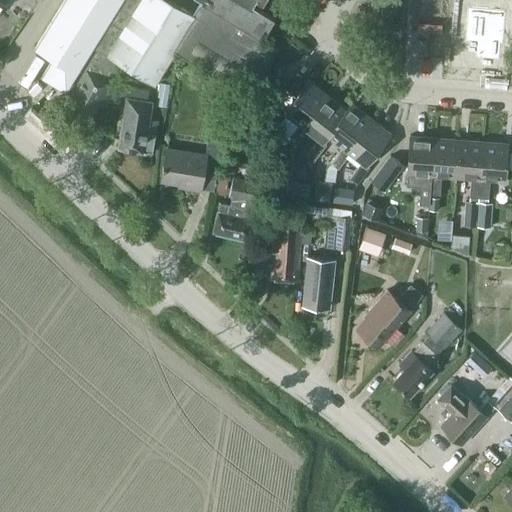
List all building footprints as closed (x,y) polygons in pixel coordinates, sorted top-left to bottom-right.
[(64,0),(36,46),(54,58),(43,75),(74,73),(81,77),(64,103),(89,118),(123,64),(154,83),(175,50),(196,16),(191,13),(169,0),(64,0)] [(199,0),(191,13),(196,16),(175,50),(231,86),(240,71),(264,85),(270,43),(261,38),(274,17),(252,4),(254,0),(257,0),(262,3),(264,0),(199,0)] [(505,9),(467,7),(465,40),(476,41),(475,58),(499,60),(500,43),(503,43),(505,9)] [(278,96),(288,104),(303,85),(293,77),(278,96)] [(294,145),(307,129),(303,126),(327,94),(308,79),(303,85),(288,104),(283,111),(299,123),(287,139),(294,145)] [(217,80),(209,119),(227,123),(234,89),(217,80)] [(144,150),(144,149),(152,151),(155,133),(157,119),(149,118),(152,100),(147,99),(148,90),(130,87),(128,96),(126,96),(118,146),(144,150)] [(327,134),(346,109),(327,94),(303,126),(307,129),(318,138),(306,154),(313,159),(326,143),(323,141),(327,135),(327,134)] [(337,168),(350,152),(346,149),(370,118),(351,102),(346,109),(327,134),(327,135),(342,146),(330,162),(337,168)] [(246,113),(239,112),(237,122),(244,124),(246,113)] [(370,118),(346,149),(350,152),(362,161),(349,177),(357,183),(369,167),(366,164),(390,133),(370,118)] [(434,136),(410,135),(406,184),(420,185),(420,202),(429,202),(430,193),(434,136)] [(459,138),(434,136),(430,193),(439,194),(441,175),(456,177),(459,138)] [(477,197),(478,197),(483,140),(459,138),(456,177),(470,178),(469,196),(477,197)] [(207,140),(205,154),(167,147),(161,179),(187,184),(187,186),(200,189),(203,170),(216,172),(221,142),(207,140)] [(507,142),(483,140),(478,197),(479,197),(486,197),(488,197),(489,179),(504,180),(507,142)] [(402,165),(390,155),(370,180),(383,190),(402,165)] [(257,181),(233,176),(229,195),(232,196),(230,204),(220,202),(213,231),(247,238),(254,210),(257,181)] [(285,194),(287,181),(273,179),(271,193),(285,194)] [(317,180),(314,198),(330,200),(333,182),(317,180)] [(297,184),(294,195),(306,198),(309,186),(297,184)] [(351,203),(353,189),(335,187),(333,201),(351,203)] [(477,197),(469,196),(469,202),(465,201),(463,225),(475,226),(477,197)] [(491,203),(487,203),(488,197),(486,197),(479,197),(477,226),(489,227),(491,203)] [(429,210),(437,210),(438,198),(430,198),(429,210)] [(337,226),(335,247),(347,248),(350,216),(326,213),(325,225),(337,226)] [(426,231),(427,217),(416,216),(415,230),(426,231)] [(441,217),(439,236),(451,237),(452,218),(441,217)] [(301,227),(287,225),(267,223),(263,248),(274,250),(272,260),(270,278),(297,280),(301,227)] [(358,247),(378,254),(386,233),(366,226),(358,247)] [(395,236),(391,247),(408,253),(412,242),(395,236)] [(301,305),(329,307),(335,258),(306,255),(301,305)] [(397,298),(387,289),(365,314),(366,315),(357,327),(378,345),(423,293),(411,283),(397,298)] [(404,368),(393,379),(409,394),(432,370),(427,364),(461,327),(443,311),(425,330),(429,333),(422,341),(422,340),(412,351),(411,350),(399,363),(404,368)] [(477,350),(468,360),(484,375),(493,365),(477,350)] [(450,383),(437,398),(451,412),(440,424),(461,443),(486,415),(486,414),(494,405),(510,420),(511,417),(511,377),(509,376),(489,398),(488,397),(478,407),(466,396),(465,397),(450,383)]
